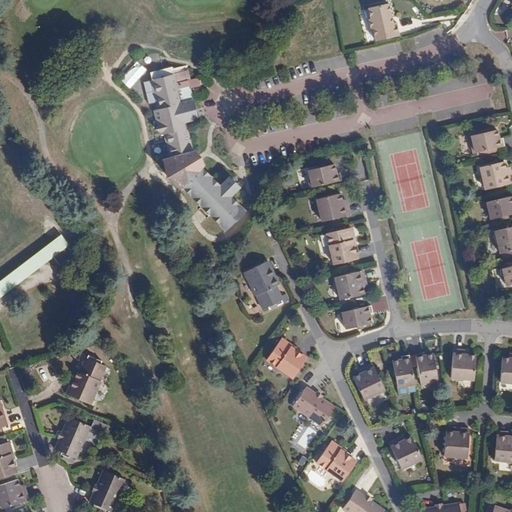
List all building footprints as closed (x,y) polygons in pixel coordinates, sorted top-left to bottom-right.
[(399,36),(396,22),(391,24),(389,18),(391,17),(388,3),(368,8),(371,19),(368,19),(371,29),(373,28),(376,41),(399,36)] [(200,87),(198,78),(190,80),(188,71),(174,75),(152,80),(158,110),(154,111),(160,136),(155,137),(161,161),(165,180),(180,192),(187,187),(229,232),(240,221),(248,213),(235,198),(243,190),(230,175),(222,183),(206,168),(208,166),(200,157),(196,153),(193,153),(187,123),(182,103),(189,101),(193,100),(190,89),(200,87)] [(182,103),(187,123),(193,122),(189,101),(182,103)] [(488,132),(483,133),(470,136),(473,147),(471,148),(472,154),(504,146),(502,138),(500,139),(498,130),(488,132)] [(511,183),(511,173),(511,171),(507,172),(506,168),(505,161),(480,167),(484,191),(511,183)] [(326,167),(320,168),(307,171),(310,182),(308,183),(309,188),(343,181),(341,174),(337,174),(335,165),(326,167)] [(351,215),(348,203),(344,204),(344,201),(342,194),(316,200),(321,222),(351,215)] [(490,219),(502,216),(508,215),(511,213),(511,196),(484,203),(485,211),(487,211),(490,219)] [(511,250),(511,227),(494,231),(499,253),(511,250)] [(359,259),(356,245),(354,238),(356,237),(355,230),(352,229),(326,234),(333,264),(359,259)] [(0,297),(53,257),(68,247),(62,239),(0,286),(0,297)] [(68,247),(53,257),(59,265),(73,254),(68,247)] [(254,297),(255,296),(257,295),(263,309),(268,307),(282,300),(283,303),(289,300),(286,294),(282,296),(277,286),(280,284),(269,261),(243,273),(254,297)] [(506,286),(511,284),(511,266),(499,270),(500,277),(503,276),(506,286)] [(365,294),(363,288),(362,283),(366,282),(363,271),(334,277),(339,300),(365,294)] [(257,295),(255,296),(262,309),(263,309),(257,295)] [(269,310),(283,303),(282,300),(268,307),(269,310)] [(357,326),(362,325),(372,323),(370,314),(372,313),(371,307),(339,313),(340,320),(342,319),(345,329),(357,326)] [(307,358),(295,349),(289,345),(290,343),(284,338),(280,339),(266,360),(292,379),(307,358)] [(476,355),(469,354),(465,354),(465,350),(453,349),(450,379),(473,382),(476,355)] [(101,381),(100,381),(98,380),(104,365),(101,364),(87,358),(88,355),(82,352),(79,358),(83,360),(78,371),(75,370),(65,394),(91,405),(101,381)] [(436,370),(435,363),(433,353),(423,355),(423,353),(415,354),(421,386),(428,385),(428,383),(438,381),(436,370)] [(102,361),(88,355),(87,358),(101,364),(102,361)] [(407,389),(415,387),(409,355),(400,357),(401,359),(392,361),(394,370),(395,377),(397,389),(405,387),(407,389)] [(511,358),(509,358),(501,357),(499,383),(511,384),(511,358)] [(372,363),(361,368),(363,372),(358,374),(352,377),(364,401),(385,390),(372,363)] [(98,380),(100,381),(106,366),(104,365),(98,380)] [(307,386),(292,407),(321,427),(335,406),(307,386)] [(0,426),(8,424),(0,400),(0,426)] [(68,417),(54,449),(76,459),(90,426),(68,417)] [(469,429),(458,428),(457,432),(453,431),(446,430),(443,457),(466,459),(469,429)] [(511,436),(508,436),(508,432),(496,431),(494,461),(511,462),(511,436)] [(411,436),(405,439),(401,441),(399,437),(388,443),(401,470),(422,460),(411,436)] [(0,477),(18,472),(13,458),(11,452),(13,451),(10,441),(0,444),(0,477)] [(356,460),(345,452),(339,448),(340,446),(334,442),(330,442),(316,464),(341,481),(356,460)] [(103,470),(88,502),(111,511),(125,480),(103,470)] [(20,485),(18,479),(0,484),(0,506),(1,509),(29,499),(25,487),(21,489),(20,485)] [(356,489),(342,510),(344,511),(382,511),(384,509),(356,489)] [(424,511),(459,511),(458,502),(423,508),(424,511)]
